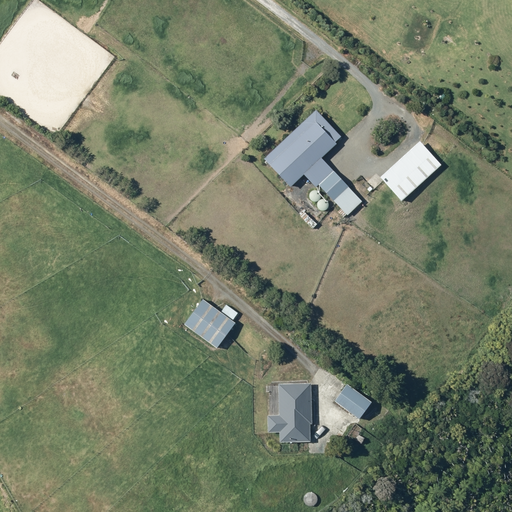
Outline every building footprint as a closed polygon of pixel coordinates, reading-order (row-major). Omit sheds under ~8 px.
[(312,112),(260,160),(287,189),(301,176),(313,188),(315,186),(338,210),(335,213),(341,218),(344,216),(345,217),(359,203),(318,160),(333,146),(332,144),(337,139),(312,112)] [(424,147),(381,181),(400,205),(443,171),(424,147)] [(302,213),(298,218),(310,230),(315,225),(302,213)] [(231,322),(198,298),(180,324),(213,347),(231,322)] [(276,414),(264,414),(265,431),(276,431),(277,441),(307,440),(307,423),(309,423),(308,382),(276,383),(276,414)] [(344,383),(331,400),(355,418),(367,401),(344,383)] [(356,434),(354,439),(360,443),(362,438),(356,434)]
